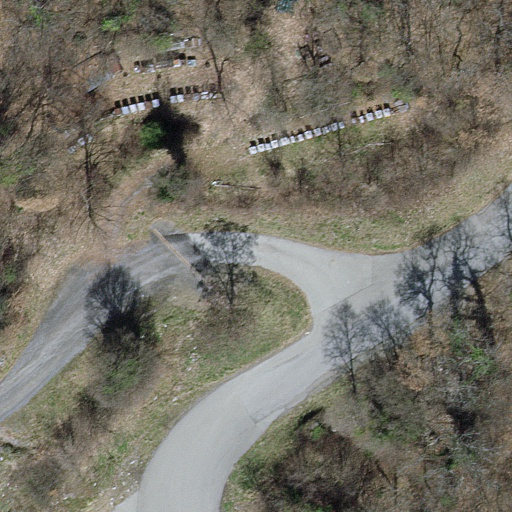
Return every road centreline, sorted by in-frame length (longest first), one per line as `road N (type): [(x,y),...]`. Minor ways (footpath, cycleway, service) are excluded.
road 1 (track): [(132,268),(191,174),(339,82)]
road 2 (unclassified): [(183,511),(189,474),(221,426),(370,311)]
road 3 (unclassified): [(370,311),(331,280),(211,253),(132,268)]
road 4 (track): [(132,268),(0,397)]
road 5 (unclassified): [(370,311),(511,216)]
